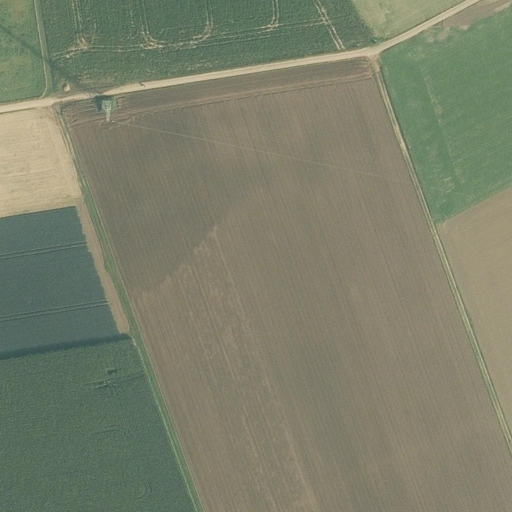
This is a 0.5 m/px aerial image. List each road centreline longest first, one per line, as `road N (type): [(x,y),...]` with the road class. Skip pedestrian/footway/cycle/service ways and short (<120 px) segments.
road 1 (track): [(201,511),(52,101),(38,0)]
road 2 (track): [(0,110),(380,49),(474,0)]
road 3 (track): [(511,449),(368,51)]
